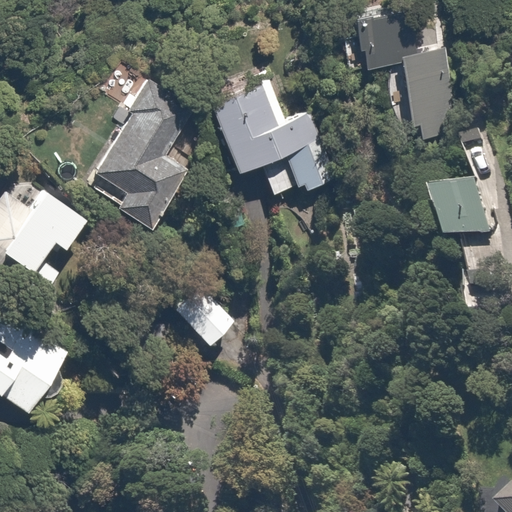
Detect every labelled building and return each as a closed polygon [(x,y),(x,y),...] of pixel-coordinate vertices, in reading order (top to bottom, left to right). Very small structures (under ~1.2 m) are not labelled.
[(356,0),(339,0),(352,55),(382,48),(381,43),(407,37),(398,0),(380,0),(357,5),(356,0)] [(269,11),(243,26),(257,51),(283,36),(269,11)] [(442,42),(387,52),(402,129),(456,118),(442,42)] [(222,159),(249,150),(263,191),(309,175),(295,134),(301,132),(289,97),(276,102),(259,55),(244,60),(250,77),(200,94),(222,159)] [(174,110),(135,86),(88,164),(115,180),(103,200),(137,221),(173,162),(150,148),(174,110)] [(470,164),(418,178),(433,233),(484,220),(470,164)] [(67,202),(27,172),(0,208),(0,249),(36,276),(47,261),(25,244),(37,227),(44,233),(67,202)] [(190,270),(161,296),(191,330),(220,305),(190,270)] [(0,389),(9,396),(49,335),(0,302),(0,389)] [(511,511),(511,480),(491,502),(500,511),(511,511)]
